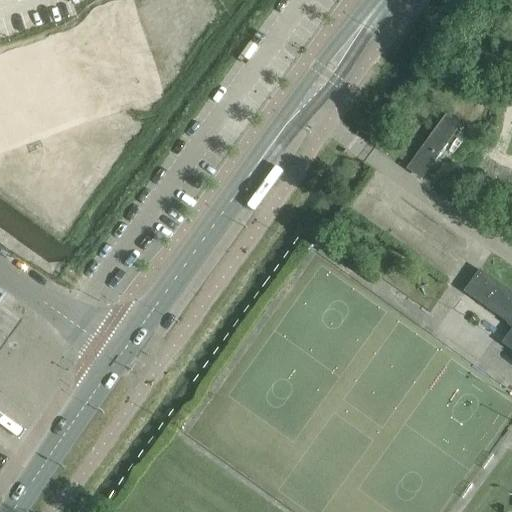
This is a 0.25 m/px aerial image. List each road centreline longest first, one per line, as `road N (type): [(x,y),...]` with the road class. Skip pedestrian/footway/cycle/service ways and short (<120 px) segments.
road 1 (secondary): [(123,362),(403,0)]
road 2 (secondary): [(20,511),(123,362)]
road 3 (residential): [(123,362),(0,273)]
